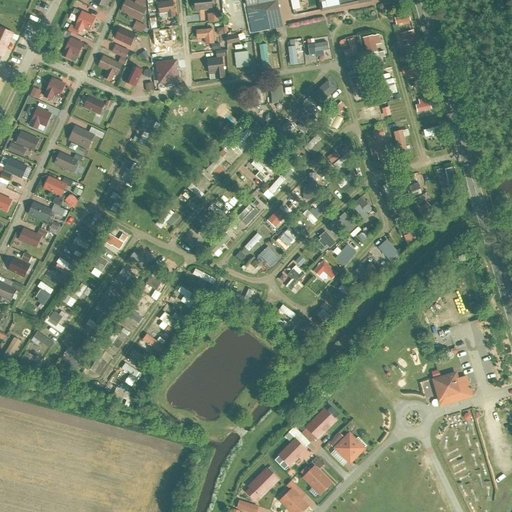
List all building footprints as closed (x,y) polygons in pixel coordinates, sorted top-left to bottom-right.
[(136,0),(135,4),(127,0),(126,0),(120,12),(140,22),(146,9),(143,7),(145,3),(139,0),(136,0)] [(211,0),(194,0),(195,11),(212,10),(211,0)] [(320,0),(323,10),(368,0),(320,0)] [(277,1),(246,7),(252,34),(283,27),(277,1)] [(173,2),(158,4),(159,14),(167,13),(168,19),(176,18),(173,2)] [(95,18),(81,12),(74,30),(82,33),(84,29),(89,31),(95,18)] [(208,13),(208,22),(219,22),(219,13),(208,13)] [(409,14),(394,18),(397,26),(411,21),(409,14)] [(136,21),(133,29),(143,33),(146,26),(136,21)] [(13,34),(0,27),(0,55),(2,57),(13,34)] [(135,35),(119,27),(114,39),(130,46),(135,35)] [(213,29),(196,30),(196,40),(205,40),(205,44),(213,43),(213,29)] [(415,29),(395,35),(400,52),(405,50),(407,58),(413,57),(412,52),(420,50),(415,29)] [(159,30),(153,30),(155,52),(175,50),(173,30),(159,31),(159,30)] [(379,34),(363,38),(368,60),(379,58),(377,45),(382,44),(379,34)] [(228,44),(240,42),(238,35),(226,37),(228,44)] [(351,63),(360,60),(355,37),(340,41),(344,57),(350,56),(351,63)] [(83,45),(70,38),(62,56),(74,62),(83,45)] [(324,56),(324,51),(329,50),(328,42),(315,43),(315,40),(304,41),(305,62),(316,61),(315,57),(324,56)] [(267,44),(259,45),(263,69),(271,67),(267,44)] [(128,51),(115,45),(111,53),(119,57),(117,62),(122,64),(128,51)] [(249,52),(235,53),(236,68),(250,67),(249,52)] [(117,62),(103,56),(98,67),(107,71),(103,79),(111,82),(114,75),(117,77),(122,64),(117,62)] [(225,77),(223,58),(208,60),(211,79),(225,77)] [(176,61),(157,63),(159,83),(179,81),(176,61)] [(402,66),(402,75),(421,75),(421,66),(402,66)] [(141,72),(131,68),(124,83),(134,87),(141,72)] [(352,77),(354,91),(361,90),(362,96),(370,95),(369,85),(372,85),(370,74),(352,77)] [(65,84),(51,78),(43,97),(51,100),(53,95),(59,98),(65,84)] [(393,78),(382,81),(386,95),(397,92),(393,78)] [(426,79),(413,83),(415,91),(429,86),(426,79)] [(283,85),(271,86),(272,104),(285,103),(283,85)] [(246,87),(248,107),(261,106),(260,86),(246,87)] [(31,97),(38,99),(40,90),(33,88),(31,97)] [(104,104),(88,97),(83,108),(99,115),(104,104)] [(424,98),(419,99),(420,104),(416,105),(417,113),(432,110),(430,102),(425,103),(424,98)] [(342,102),(336,108),(341,112),(346,107),(342,102)] [(376,111),(375,105),(362,108),(365,121),(381,117),(379,110),(376,111)] [(51,114),(36,107),(28,126),(37,130),(39,125),(45,127),(51,114)] [(389,107),(382,109),(384,117),(391,115),(389,107)] [(336,130),(341,121),(336,118),(339,113),(333,110),(324,126),(330,129),(331,127),(336,130)] [(94,135),(75,126),(69,140),(88,149),(94,135)] [(232,144),(240,153),(248,145),(244,141),(253,132),(248,128),(232,144)] [(374,139),(385,137),(383,128),(372,130),(374,139)] [(408,153),(405,137),(409,136),(408,129),(394,132),(398,155),(408,153)] [(139,144),(152,148),(155,134),(143,131),(139,144)] [(35,139),(21,132),(16,142),(30,149),(35,139)] [(305,147),(314,156),(326,144),(317,135),(305,147)] [(370,149),(372,156),(377,155),(379,161),(389,158),(385,145),(370,149)] [(333,164),(337,169),(355,158),(348,146),(339,151),(343,157),(333,164)] [(217,177),(230,165),(237,157),(228,147),(207,168),(217,177)] [(137,153),(133,160),(144,166),(147,158),(137,153)] [(78,161),(63,154),(58,166),(73,172),(78,161)] [(3,156),(0,162),(0,185),(7,188),(12,174),(27,180),(32,167),(3,156)] [(262,161),(254,160),(252,169),(267,173),(269,166),(261,164),(262,161)] [(134,182),(140,166),(128,162),(123,178),(134,182)] [(450,186),(456,184),(451,168),(445,170),(450,186)] [(262,182),(266,178),(261,172),(256,176),(262,182)] [(341,189),(354,179),(350,174),(337,184),(341,189)] [(280,177),(269,190),(274,194),(285,181),(280,177)] [(67,185),(52,178),(46,190),(61,197),(67,185)] [(394,182),(382,186),(388,201),(399,196),(394,182)] [(409,186),(413,197),(422,193),(418,183),(409,186)] [(9,199),(0,194),(0,207),(4,210),(9,199)] [(75,207),(78,199),(68,195),(65,203),(75,207)] [(110,197),(106,207),(118,213),(124,199),(118,196),(116,200),(110,197)] [(364,219),(373,209),(361,197),(351,206),(364,219)] [(312,223),(328,209),(322,202),(306,216),(312,223)] [(418,211),(423,215),(431,206),(427,202),(418,211)] [(436,202),(423,216),(427,220),(440,206),(436,202)] [(51,211),(37,204),(32,216),(46,223),(51,211)] [(237,218),(246,227),(259,213),(249,205),(237,218)] [(63,216),(65,210),(54,206),(52,211),(63,216)] [(217,227),(225,216),(213,206),(204,217),(217,227)] [(169,209),(156,224),(161,229),(174,214),(169,209)] [(345,213),(336,222),(348,235),(357,226),(345,213)] [(173,226),(177,218),(172,216),(168,224),(173,226)] [(407,228),(409,234),(404,236),(406,242),(419,237),(415,225),(407,228)] [(202,227),(197,233),(193,230),(184,240),(193,248),(207,232),(202,227)] [(279,238),(288,247),(297,238),(288,229),(279,238)] [(42,238),(27,231),(22,241),(37,248),(42,238)] [(225,232),(209,250),(215,255),(231,237),(225,232)] [(318,239),(329,250),(336,243),(326,232),(318,239)] [(120,250),(128,237),(123,234),(119,240),(108,233),(104,241),(120,250)] [(70,250),(75,253),(79,246),(86,250),(89,245),(76,238),(70,250)] [(387,240),(383,244),(393,257),(398,253),(387,240)] [(336,258),(345,266),(357,252),(347,244),(336,258)] [(258,256),(270,268),(280,258),(268,247),(258,256)] [(146,268),(150,261),(134,252),(130,259),(146,268)] [(362,282),(381,271),(373,256),(354,267),(362,282)] [(301,257),(296,262),(301,266),(305,260),(301,257)] [(29,266),(14,258),(8,271),(23,278),(29,266)] [(62,273),(57,279),(64,284),(76,268),(61,258),(54,267),(62,273)] [(326,285),(338,273),(324,260),(313,272),(326,285)] [(292,280),(286,287),(291,291),(306,274),(296,265),(287,275),(292,280)] [(95,269),(92,274),(98,278),(102,273),(95,269)] [(195,269),(193,275),(214,284),(217,279),(195,269)] [(147,284),(158,289),(165,275),(154,270),(147,284)] [(287,276),(282,283),(286,286),(291,279),(287,276)] [(16,290),(2,283),(0,286),(0,295),(10,301),(16,290)] [(81,298),(87,287),(81,284),(75,294),(81,298)] [(343,284),(338,289),(341,292),(336,297),(342,303),(351,293),(343,284)] [(181,286),(178,292),(184,296),(180,302),(189,307),(197,296),(181,286)] [(139,323),(143,317),(133,311),(141,297),(137,294),(125,315),(139,323)] [(292,320),(296,315),(283,305),(279,310),(292,320)] [(326,305),(317,315),(328,326),(337,316),(326,305)] [(64,321),(68,316),(62,311),(59,315),(54,311),(45,322),(61,334),(68,324),(64,321)] [(182,318),(176,313),(172,317),(166,312),(160,318),(173,329),(182,318)] [(488,353),(479,320),(451,327),(456,349),(477,343),(478,346),(481,355),(488,353)] [(51,349),(55,342),(37,331),(31,341),(38,345),(40,342),(51,349)] [(162,353),(166,346),(146,334),(142,341),(162,353)] [(33,369),(38,359),(26,352),(20,362),(33,369)] [(65,354),(63,359),(77,368),(80,364),(65,354)] [(130,374),(125,382),(134,387),(142,373),(125,363),(122,369),(130,374)] [(456,373),(433,379),(440,405),(471,397),(465,377),(457,379),(456,373)] [(112,400),(129,406),(134,393),(117,387),(112,400)] [(336,421),(325,410),(305,429),(316,440),(336,421)] [(360,450),(348,437),(335,449),(348,462),(360,450)] [(305,452),(293,441),(280,454),(292,465),(305,452)] [(312,461),(320,468),(324,464),(317,456),(312,461)] [(270,468),(250,490),(261,499),(280,478),(270,468)] [(329,484),(314,468),(304,478),(320,493),(329,484)] [(301,511),(307,506),(292,492),(282,502),(292,511),(301,511)] [(239,500),(236,510),(244,511),(268,511),(269,510),(260,508),(261,506),(239,500)]
